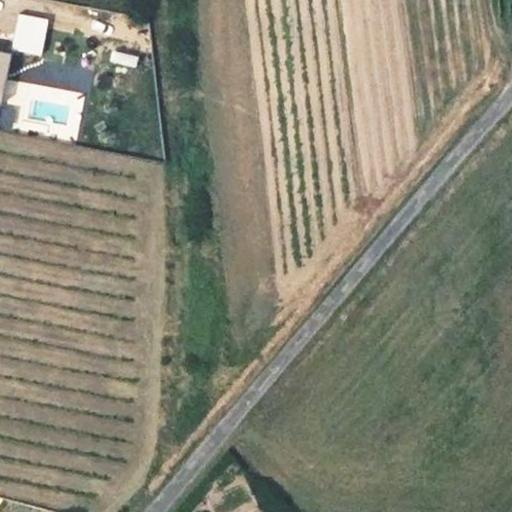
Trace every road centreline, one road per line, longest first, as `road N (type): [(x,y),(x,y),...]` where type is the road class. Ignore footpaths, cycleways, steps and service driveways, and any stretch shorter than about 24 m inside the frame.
road 1 (unclassified): [(511,98),(156,511)]
road 2 (track): [(157,511),(180,240),(161,0)]
